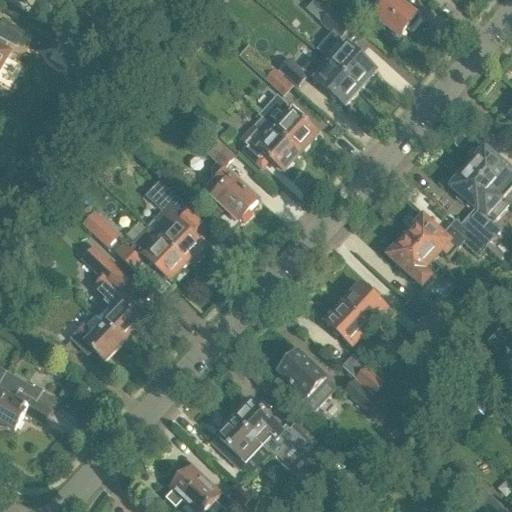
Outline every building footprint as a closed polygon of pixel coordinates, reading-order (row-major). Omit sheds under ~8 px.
[(410,32),(420,21),(393,0),(376,21),(387,30),(385,33),(385,39),(390,44),(397,42),(399,40),(400,41),(408,31),(410,32)] [(322,25),(338,40),(340,42),(351,30),(332,14),(322,25)] [(0,26),(0,37),(17,47),(24,34),(3,22),(0,26)] [(329,67),(360,93),(376,75),(343,46),(335,55),(338,57),(329,67)] [(305,75),(345,111),(360,93),(329,67),(322,60),(315,69),(313,67),(305,75)] [(279,74),(298,91),(307,80),(288,63),(279,74)] [(266,83),(284,99),(294,88),(276,72),(266,83)] [(155,80),(152,84),(158,90),(162,87),(155,80)] [(162,90),(146,105),(166,126),(181,111),(162,90)] [(273,131),(302,157),(319,139),(277,101),(261,118),(262,119),(261,120),(265,124),(273,131)] [(268,163),(284,177),(302,157),(273,131),(265,124),(261,120),(241,143),(248,149),(244,155),(261,171),(268,163)] [(226,135),(223,133),(224,131),(217,125),(211,132),(221,141),(226,135)] [(74,134),(62,145),(74,157),(85,146),(74,134)] [(217,140),(205,154),(217,165),(225,173),(226,172),(237,159),(217,140)] [(475,157),(465,168),(495,195),(502,202),(503,201),(511,193),(511,191),(511,175),(496,161),(485,152),(478,160),(476,158),(475,157)] [(34,177),(45,186),(56,173),(45,164),(34,177)] [(216,184),(202,196),(222,215),(226,211),(241,224),(255,208),(258,205),(226,174),(226,172),(225,173),(217,165),(212,170),(213,181),(216,184)] [(459,182),(451,191),(475,212),(464,224),(462,227),(487,249),(489,246),(499,235),(502,232),(494,225),(510,208),(502,202),(495,195),(465,168),(456,179),(459,182)] [(51,199),(31,182),(15,200),(36,218),(51,199)] [(150,231),(188,268),(190,265),(195,270),(205,259),(201,255),(205,251),(191,237),(194,234),(186,226),(183,229),(179,225),(190,213),(167,191),(159,199),(173,213),(153,233),(151,230),(150,231)] [(96,216),(87,226),(85,228),(110,252),(112,250),(121,240),(111,231),(96,216)] [(414,226),(403,237),(433,264),(441,255),(449,262),(453,258),(459,251),(464,245),(479,258),(487,249),(462,227),(456,222),(443,237),(424,220),(421,224),(417,228),(414,226)] [(171,285),(188,268),(150,231),(130,251),(125,246),(117,255),(134,272),(146,260),(151,265),(148,268),(153,273),(156,270),(171,285)] [(396,250),(389,259),(423,290),(441,271),(433,264),(403,237),(394,248),(396,250)] [(95,248),(82,263),(102,282),(94,291),(98,294),(109,304),(107,306),(109,309),(98,320),(96,318),(95,318),(96,319),(104,327),(124,346),(144,326),(128,310),(133,304),(122,294),(132,283),(95,248)] [(351,294),(341,305),(370,332),(379,323),(386,329),(395,320),(376,302),(381,297),(374,291),(370,296),(362,288),(354,296),(351,294)] [(425,319),(437,330),(446,321),(417,295),(409,304),(424,318),(425,319)] [(416,327),(424,318),(409,304),(401,313),(416,327)] [(361,342),(370,332),(341,305),(332,314),(336,317),(326,327),(359,358),(368,348),(361,342)] [(36,331),(21,316),(8,329),(22,344),(36,331)] [(76,339),(73,342),(85,354),(89,351),(94,355),(105,366),(124,346),(104,327),(96,319),(93,321),(85,330),(76,339)] [(454,346),(437,330),(425,319),(413,333),(442,360),(454,346)] [(282,377),(275,385),(285,395),(292,387),(307,400),(302,405),(314,416),(336,392),(298,356),(292,363),(291,365),(286,363),(280,369),(282,373),(280,376),(281,376),(282,377)] [(356,382),(373,398),(385,386),(354,357),(343,370),(356,382)] [(0,387),(0,424),(16,434),(27,415),(45,426),(58,403),(44,395),(44,393),(36,388),(35,390),(8,374),(0,387)] [(73,379),(69,386),(82,394),(87,387),(73,379)] [(386,410),(373,398),(356,382),(345,393),(375,421),(386,410)] [(239,413),(234,418),(236,420),(237,420),(235,422),(264,450),(270,457),(271,456),(273,458),(276,460),(288,448),(302,452),(305,448),(308,451),(315,442),(298,426),(291,433),(287,429),(283,433),(282,432),(269,420),(249,402),(239,413)] [(235,422),(214,445),(242,472),(245,468),(253,476),(270,457),(264,450),(235,422)] [(175,493),(166,502),(176,511),(184,504),(192,511),(228,511),(232,508),(234,506),(223,496),(221,498),(191,470),(184,477),(179,477),(173,484),(173,488),(172,490),(173,491),(175,493)] [(470,493),(478,485),(469,475),(461,482),(470,493)] [(505,511),(503,510),(495,502),(479,484),(478,485),(470,493),(468,494),(484,510),(485,511),(505,511)] [(238,487),(230,495),(245,509),(252,501),(238,487)]
